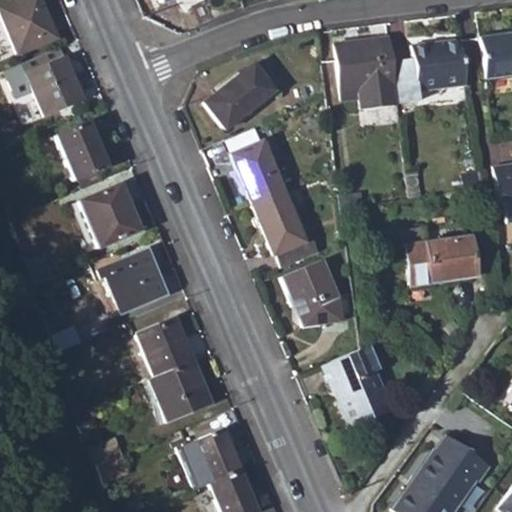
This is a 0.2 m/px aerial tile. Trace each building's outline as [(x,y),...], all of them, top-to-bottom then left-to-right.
[(49,41),(36,10),(29,13),(23,0),(19,0),(0,8),(0,30),(11,56),(49,41)] [(23,0),(29,13),(36,10),(32,0),(23,0)] [(502,38),(476,42),(482,81),(511,76),(511,32),(509,33),(502,38)] [(382,41),(329,47),(336,102),(352,99),(353,109),(390,104),(382,41)] [(408,59),(387,63),(393,103),(414,100),(413,92),(462,84),(456,41),(407,48),(408,59)] [(20,76),(38,119),(77,103),(57,59),(20,76)] [(268,92),(247,66),(198,105),(220,132),(268,92)] [(50,140),(68,184),(100,170),(81,126),(50,140)] [(226,141),(231,153),(258,142),(253,130),(226,141)] [(228,155),(249,206),(281,193),(259,142),(258,142),(231,153),(228,155)] [(511,162),(488,165),(493,203),(499,202),(502,223),(511,222),(511,162)] [(72,206),(92,251),(133,233),(112,188),(72,206)] [(276,256),(282,271),(318,255),(311,239),(302,243),(281,193),(249,206),(271,258),(276,256)] [(397,233),(404,288),(469,279),(465,239),(417,245),(416,231),(397,233)] [(88,275),(107,319),(159,297),(139,253),(88,275)] [(39,258),(20,264),(28,290),(49,281),(39,258)] [(335,301),(318,263),(279,280),(300,329),(338,324),(335,301)] [(131,337),(148,380),(186,364),(168,321),(131,337)] [(67,329),(45,338),(51,355),(74,345),(67,329)] [(320,368),(346,431),(386,414),(369,375),(376,372),(367,349),(320,368)] [(159,425),(196,410),(190,394),(197,390),(186,364),(148,380),(141,383),(153,411),(159,425)] [(134,386),(146,414),(153,411),(141,383),(134,386)] [(190,394),(196,410),(204,407),(197,390),(190,394)] [(171,450),(189,492),(202,487),(233,474),(215,432),(171,450)] [(430,451),(387,510),(389,511),(451,511),(453,509),(449,506),(468,479),(473,483),(484,468),(441,437),(430,451)] [(111,439),(85,450),(92,468),(118,456),(111,439)] [(126,476),(118,456),(92,468),(99,487),(126,476)] [(249,511),(233,474),(202,487),(212,511),(249,511)] [(511,511),(511,484),(493,511),(511,511)]
